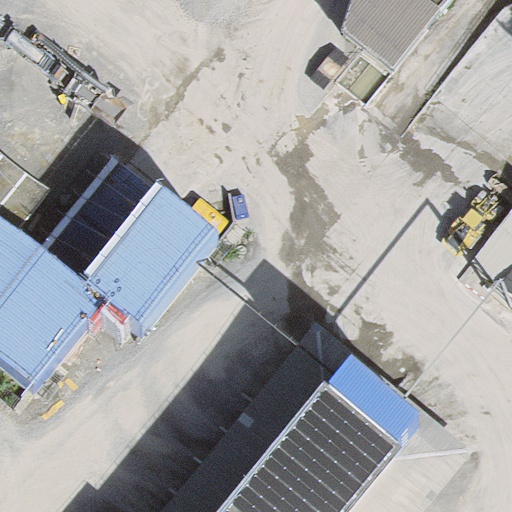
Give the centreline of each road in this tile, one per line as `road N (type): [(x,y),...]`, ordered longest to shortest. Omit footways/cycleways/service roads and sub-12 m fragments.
road 1 (unknown): [(0,1),(108,23),(267,83)]
road 2 (unknown): [(344,236),(511,105)]
road 3 (unknown): [(344,236),(400,288),(463,327),(511,339)]
road 4 (track): [(69,511),(196,365)]
road 5 (unknown): [(267,83),(280,136),(305,186),(344,236)]
